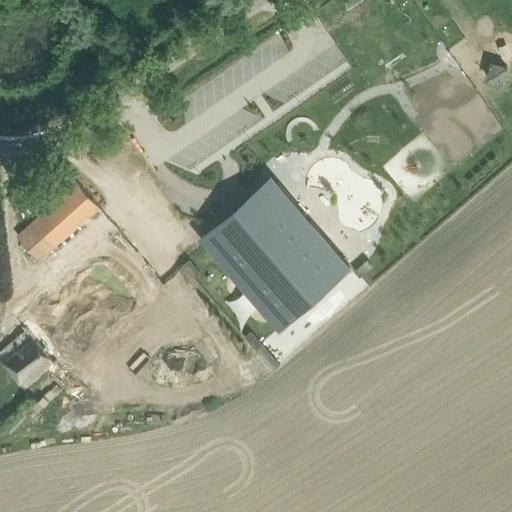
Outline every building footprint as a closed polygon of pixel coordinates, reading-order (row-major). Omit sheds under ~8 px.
[(356,256),(283,174),(213,236),(287,318),(356,256)] [(100,205),(79,181),(19,235),(40,258),(100,205)] [(0,350),(0,354),(11,367),(25,385),(136,292),(131,287),(144,275),(122,251),(109,263),(108,262),(46,314),(33,297),(13,313),(26,329),(0,350)] [(361,274),(375,263),(369,256),(356,268),(357,269),(361,274)] [(188,360),(249,302),(211,262),(150,320),(158,328),(132,352),(149,369),(174,346),(188,360)]
